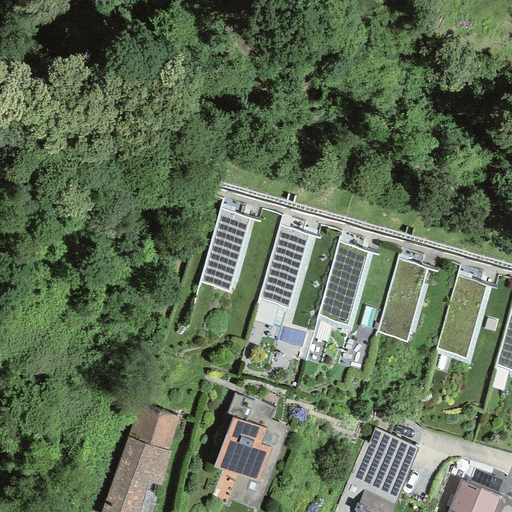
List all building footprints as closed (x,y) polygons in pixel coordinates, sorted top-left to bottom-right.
[(229,290),(250,217),(220,209),(200,282),(229,290)] [(288,307),(309,234),(279,226),(258,299),(288,307)] [(346,325),(366,252),(337,243),(316,316),(346,325)] [(407,340),(426,268),(397,259),(377,332),(407,340)] [(466,357),(485,287),(456,276),(436,349),(466,357)] [(511,370),(511,303),(495,366),(511,370)] [(301,347),(305,334),(282,327),(278,341),(301,347)] [(274,408),(234,393),(226,415),(232,417),(213,467),(220,471),(209,501),(226,507),(228,500),(258,511),(288,427),(270,420),(274,408)] [(178,417),(140,405),(128,436),(101,511),(139,511),(147,483),(161,485),(170,452),(166,452),(178,417)] [(418,448),(374,428),(368,444),(363,441),(333,511),(392,511),(394,502),(418,448)] [(448,511),(449,511),(494,511),(501,495),(461,479),(448,511)]
